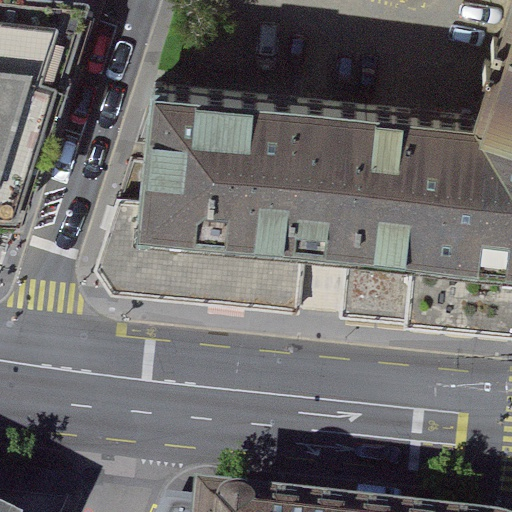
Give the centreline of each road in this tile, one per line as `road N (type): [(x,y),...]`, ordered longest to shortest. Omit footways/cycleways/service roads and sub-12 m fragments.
road 1 (secondary): [(22,384),(511,439)]
road 2 (residential): [(145,0),(22,384)]
